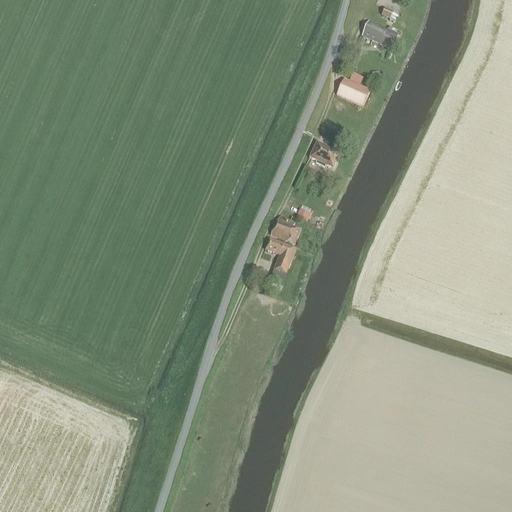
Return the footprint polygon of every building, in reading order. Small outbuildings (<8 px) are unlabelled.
[(392,13),(385,9),(381,16),(390,20),(389,21),(395,24),(398,15),(392,12),(392,13)] [(387,31),(368,22),(362,36),(391,50),(398,36),(395,34),(397,31),(389,28),(387,31)] [(362,47),(365,40),(360,38),(357,45),(362,47)] [(363,80),(352,75),(349,82),(359,87),(363,80)] [(349,82),(343,80),(336,96),(362,108),(370,92),(359,87),(349,82)] [(333,170),(341,154),(316,142),(308,159),(316,162),(315,164),(325,169),(326,167),(333,170)] [(310,214),(301,209),(296,218),(306,222),(310,214)] [(294,246),(302,231),(294,228),(296,225),(291,223),(291,222),(280,217),(270,236),(294,246)] [(286,275),(296,250),(269,240),(264,251),(279,257),(273,271),(286,275)]
